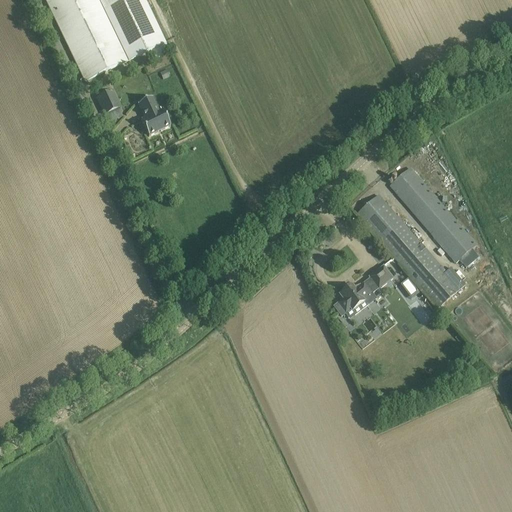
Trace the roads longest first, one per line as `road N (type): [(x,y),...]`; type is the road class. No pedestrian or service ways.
road 1 (unclassified): [(0,453),(124,378),(401,125),(511,62)]
road 2 (unknown): [(190,320),(40,0)]
road 3 (unknown): [(154,0),(236,169),(284,232)]
